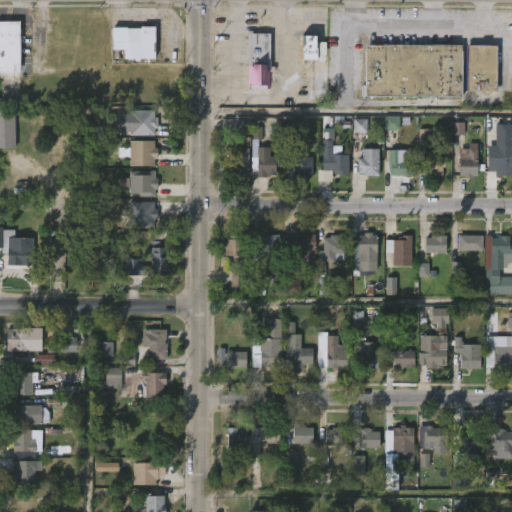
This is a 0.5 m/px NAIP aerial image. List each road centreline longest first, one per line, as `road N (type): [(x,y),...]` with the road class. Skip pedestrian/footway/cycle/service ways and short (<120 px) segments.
road 1 (tertiary): [(202,511),(202,0)]
road 2 (residential): [(203,205),(511,206)]
road 3 (residential): [(203,400),(511,400)]
road 4 (residential): [(0,307),(204,310)]
